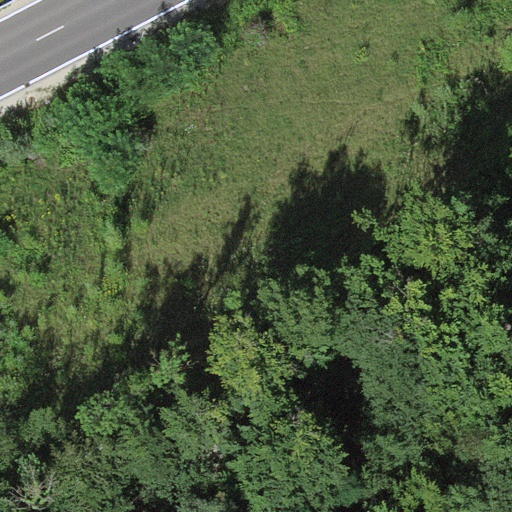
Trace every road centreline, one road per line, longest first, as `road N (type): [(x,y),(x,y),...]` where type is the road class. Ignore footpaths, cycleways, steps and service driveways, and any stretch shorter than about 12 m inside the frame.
road 1 (track): [(134,511),(511,271)]
road 2 (secondary): [(0,58),(114,0)]
